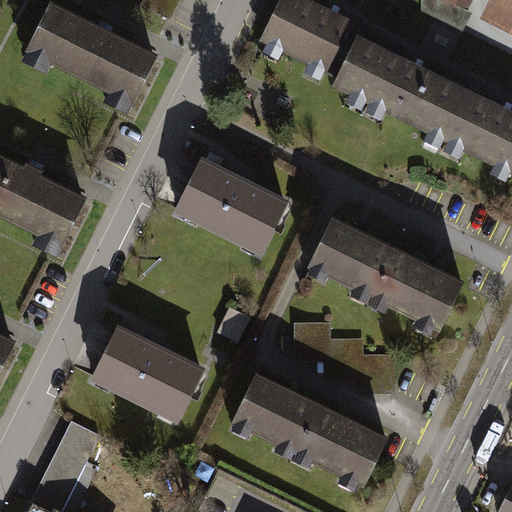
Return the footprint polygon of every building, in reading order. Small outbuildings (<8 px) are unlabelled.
[(142,0),(141,2),(173,18),(182,0),(142,0)] [(324,71),(338,79),(359,37),(364,28),(306,0),(278,0),(259,40),(266,44),(262,51),(278,59),(282,51),(306,63),(303,70),(320,78),(324,71)] [(433,0),(422,0),(419,10),(453,21),(457,7),(433,0)] [(445,0),(468,11),(473,0),(445,0)] [(511,0),(489,0),(482,16),(511,31),(511,0)] [(45,1),(24,43),(31,47),(24,61),(46,71),(52,60),(111,89),(106,98),(128,109),(133,98),(139,101),(161,57),(45,1)] [(415,126),(439,77),(359,37),(338,79),(334,87),(352,96),(348,103),(362,110),(365,103),(372,107),(369,115),(382,121),(387,112),(415,126)] [(511,113),(439,77),(415,126),(430,134),(425,142),(439,149),(443,142),(449,145),(445,153),(459,160),(463,151),(495,167),(491,175),(507,183),(511,174),(511,113)] [(0,162),(0,222),(46,246),(41,254),(61,265),(67,254),(72,257),(95,211),(0,162)] [(201,170),(179,213),(264,254),(286,211),(201,170)] [(373,295),(395,250),(332,220),(312,261),(317,263),(312,274),(327,281),(330,276),(358,289),(355,296),(365,300),(368,293),(373,295)] [(463,283),(395,250),(373,295),(377,297),(374,305),(386,311),(390,303),(421,318),(416,326),(430,333),(435,323),(442,327),(463,283)] [(230,307),(219,331),(239,340),(250,316),(230,307)] [(329,325),(297,325),(297,358),(330,357),(330,374),(362,374),(363,391),(394,390),(394,357),(362,357),(362,341),(329,341),(329,325)] [(117,338),(96,382),(178,422),(199,377),(117,338)] [(0,397),(1,399),(24,354),(0,341),(0,397)] [(297,451),(319,407),(254,376),(234,416),(239,419),(234,430),(249,437),(252,431),(280,445),(277,451),(290,458),(294,450),(297,451)] [(386,439),(319,407),(297,451),(300,452),(296,461),(308,466),(312,458),(343,473),(339,482),(353,489),(358,479),(365,483),(386,439)] [(30,511),(66,511),(101,441),(73,427),(30,511)]
